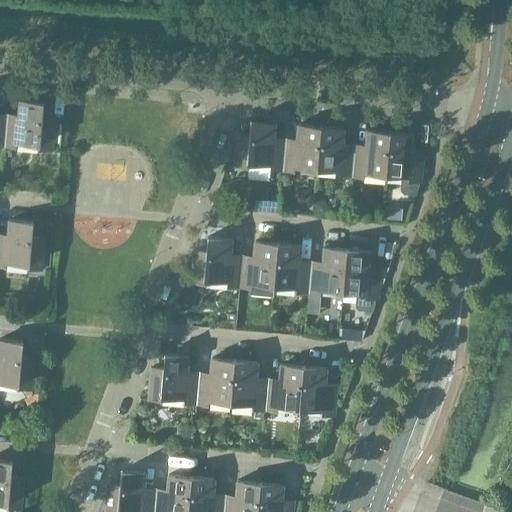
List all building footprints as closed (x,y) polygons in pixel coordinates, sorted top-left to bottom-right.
[(19,120),(7,119),(5,147),(17,148),(17,144),(39,146),(38,150),(52,151),(55,119),(43,117),(44,103),(21,101),(19,120)] [(271,170),(283,171),(285,143),(274,142),(275,123),(251,120),(250,135),(238,134),(235,167),(249,168),(250,164),(271,166),(271,170)] [(295,168),(317,170),(321,127),(299,125),(297,144),(285,143),(283,171),(295,172),(295,168)] [(339,176),(351,177),(354,149),(343,148),(344,129),(321,127),(317,170),(340,171),(339,176)] [(364,174),(386,176),(391,133),(368,131),(366,150),(354,149),(351,177),(363,178),(364,174)] [(391,133),(386,176),(408,177),(408,182),(421,183),(423,155),(412,154),(413,134),(391,133)] [(280,201),(256,199),(255,211),(279,213),(280,201)] [(0,238),(0,266),(6,267),(7,263),(28,265),(28,269),(42,270),(45,238),(33,237),(34,222),(10,220),(8,239),(0,238)] [(232,239),(208,237),(207,252),(195,251),(192,283),(206,284),(206,280),(228,282),(228,286),(240,287),(242,260),(230,259),(232,239)] [(278,243),(256,241),(254,261),(242,260),(240,287),(251,288),(251,291),(254,295),(274,296),(275,286),(278,243)] [(297,292),(309,293),(311,266),(299,265),(301,245),(278,243),(275,286),(297,288),(297,292)] [(321,290),(344,292),(347,249),(324,247),(323,267),(311,266),(309,293),(321,295),(321,290)] [(347,249),(344,292),(358,293),(356,306),(360,310),(373,311),(375,306),(376,299),(378,300),(380,271),(368,271),(370,251),(347,249)] [(0,383),(18,385),(17,389),(31,390),(34,358),(22,356),(24,342),(0,339),(0,383)] [(184,403),(196,404),(199,376),(187,375),(189,356),(165,354),(164,369),(152,368),(149,400),(163,401),(163,397),(185,399),(184,403)] [(235,360),(212,358),(211,377),(199,376),(196,404),(209,405),(209,401),(231,403),(235,360)] [(258,362),(235,360),(231,403),(254,405),(253,409),(265,410),(268,382),(256,381),(258,362)] [(268,382),(265,410),(278,411),(278,407),(300,409),(304,366),(281,364),(280,383),(268,382)] [(304,366),(300,409),(323,411),(322,415),(334,416),(337,388),(325,387),(327,368),(304,366)] [(0,503),(7,504),(7,508),(21,509),(24,477),(12,476),(13,461),(0,459),(0,503)] [(154,511),(156,493),(144,492),(146,473),(122,470),(121,485),(109,484),(106,511),(154,511)] [(154,511),(188,511),(192,477),(169,475),(168,494),(156,493),(154,511)] [(188,511),(223,511),(225,499),(213,498),(215,479),(192,477),(188,511)] [(225,499),(223,511),(258,511),(261,483),(238,481),(236,500),(225,499)] [(261,483),(258,511),(293,511),(294,505),(282,504),(283,485),(261,483)]
